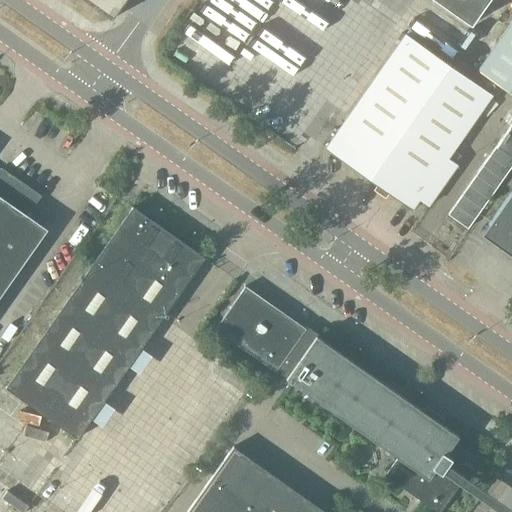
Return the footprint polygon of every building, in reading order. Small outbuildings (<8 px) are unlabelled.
[(124,0),(95,0),(115,14),(124,0)] [(0,169),(0,213),(22,182),(1,168),(0,169)] [(0,213),(0,296),(47,229),(28,215),(41,196),(22,182),(0,213)] [(511,190),(480,235),(511,257),(511,190)] [(5,388),(77,439),(204,258),(132,207),(5,388)] [(399,458),(387,476),(436,511),(440,511),(478,459),(454,443),(458,437),(440,424),(443,419),(426,407),(423,411),(316,336),(314,339),(304,332),(306,329),(245,286),(217,329),(286,378),(399,458)] [(186,511),(324,511),(233,447),(186,511)]
